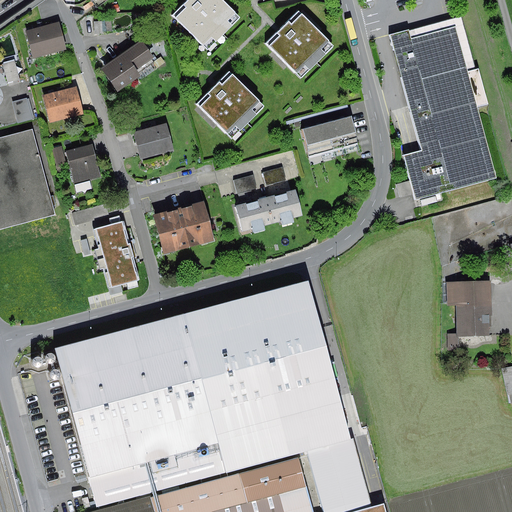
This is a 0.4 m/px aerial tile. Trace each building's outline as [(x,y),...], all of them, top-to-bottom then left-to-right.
[(212,0),(179,0),(163,16),(198,51),(231,18),(212,0)] [(324,48),(288,12),(255,45),(292,81),(324,48)] [(50,24),(16,33),(23,59),(57,51),(50,24)] [(451,24),(388,42),(417,150),(397,155),(410,204),(494,182),(451,24)] [(131,42),(92,71),(109,93),(147,64),(131,42)] [(10,83),(22,79),(15,56),(3,59),(10,83)] [(229,70),(195,105),(230,139),(264,104),(229,70)] [(69,88),(37,96),(44,124),(77,115),(69,88)] [(13,99),(19,122),(36,117),(29,95),(13,99)] [(347,118),(296,130),(304,163),(355,150),(347,118)] [(167,121),(135,129),(142,156),(174,148),(167,121)] [(28,131),(0,138),(0,230),(49,219),(28,131)] [(67,142),(56,145),(61,164),(69,162),(73,180),(101,173),(94,143),(69,149),(67,142)] [(263,170),(267,183),(287,178),(284,164),(263,170)] [(235,176),(237,190),(256,187),(254,173),(235,176)] [(293,187),(234,203),(242,232),(301,215),(293,187)] [(204,198),(153,212),(164,253),(215,239),(204,198)] [(92,205),(73,211),(76,222),(96,217),(92,205)] [(124,217),(91,226),(109,287),(142,278),(124,217)] [(511,244),(503,247),(510,276),(511,275),(511,244)] [(296,277),(37,348),(73,478),(82,476),(91,508),(341,439),(296,277)] [(482,282),(443,284),(446,339),(486,336),(482,282)] [(348,440),(304,453),(319,511),(323,511),(363,501),(348,440)] [(309,511),(294,459),(155,498),(159,511),(309,511)] [(149,511),(145,495),(81,511),(149,511)] [(385,511),(383,503),(348,511),(385,511)]
